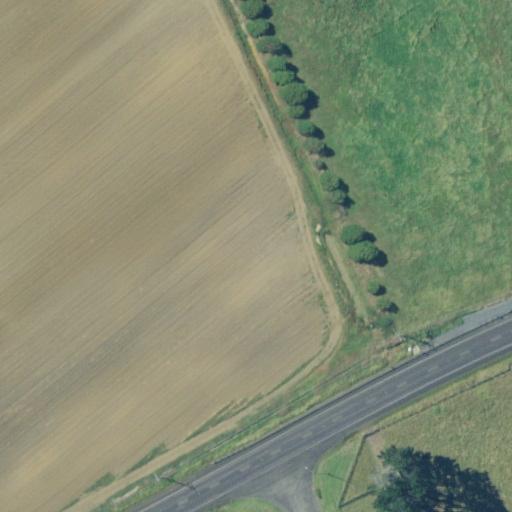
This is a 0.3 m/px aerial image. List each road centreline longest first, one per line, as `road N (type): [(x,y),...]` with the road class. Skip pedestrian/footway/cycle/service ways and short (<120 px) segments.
road 1 (secondary): [(511,332),(277,449)]
road 2 (secondary): [(277,449),(162,511)]
